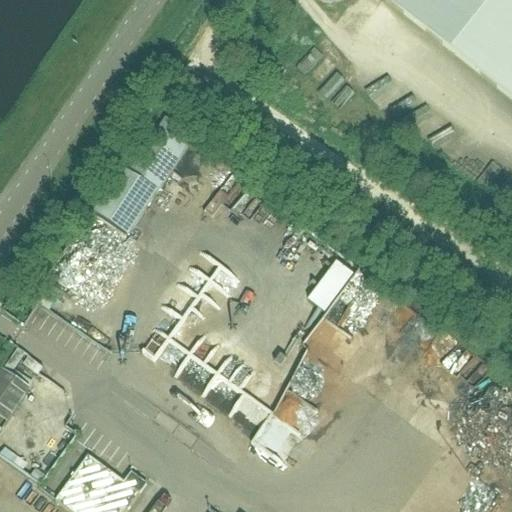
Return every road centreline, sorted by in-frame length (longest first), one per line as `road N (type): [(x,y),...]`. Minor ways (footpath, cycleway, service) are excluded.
road 1 (unknown): [(231,0),(192,54),(511,278)]
road 2 (tertiary): [(0,227),(153,0)]
